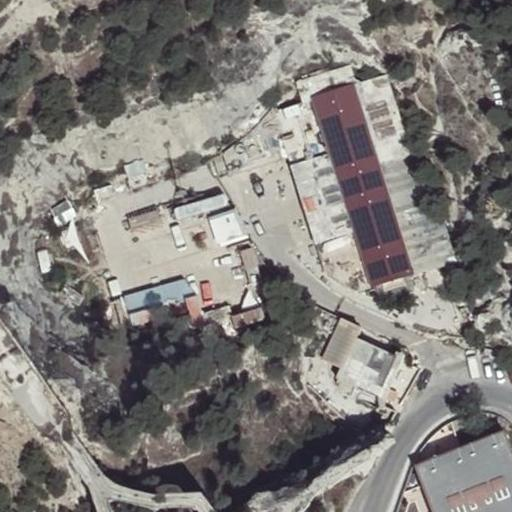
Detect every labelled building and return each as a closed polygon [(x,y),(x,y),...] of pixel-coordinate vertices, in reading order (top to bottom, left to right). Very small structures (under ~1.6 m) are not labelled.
[(348,65),(307,79),(313,98),(275,110),(279,122),(289,150),(330,274),(353,293),(411,273),(378,164),(410,153),(384,75),(355,85),(348,65)] [(282,154),(289,150),(279,122),(271,124),(282,154)] [(235,145),(225,151),(233,174),(271,162),(257,123),(235,145)] [(452,258),(416,151),(410,153),(378,164),(411,273),(452,258)] [(241,215),(218,224),(227,245),(251,235),(241,215)] [(225,248),(213,252),(224,284),(235,280),(225,248)] [(207,255),(196,258),(207,289),(218,286),(207,255)] [(190,260),(180,263),(191,296),(201,292),(190,260)] [(175,262),(165,266),(175,299),(187,295),(175,262)] [(162,269),(151,272),(160,297),(169,294),(162,269)] [(146,274),(136,277),(144,302),(155,299),(146,274)] [(200,313),(187,316),(191,326),(203,322),(200,313)] [(398,359),(354,338),(361,328),(343,319),(326,360),(341,367),(337,377),(379,399),(388,377),(390,378),(398,359)] [(0,441),(12,459),(42,440),(0,380),(0,441)] [(352,392),(350,396),(376,409),(378,404),(352,392)] [(511,511),(511,445),(505,428),(413,465),(431,511),(511,511)] [(209,511),(201,500),(154,504),(114,491),(111,494),(66,429),(51,440),(98,505),(94,508),(96,511),(209,511)] [(0,468),(12,459),(0,441),(0,468)] [(356,482),(355,474),(344,477),(332,480),(319,485),(321,490),(356,482)]
